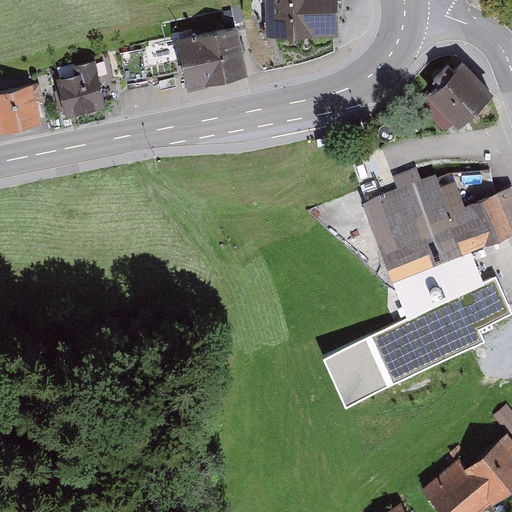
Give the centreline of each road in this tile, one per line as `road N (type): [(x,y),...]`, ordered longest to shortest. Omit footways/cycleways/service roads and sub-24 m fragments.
road 1 (secondary): [(0,163),(344,92),(383,67),(405,1)]
road 2 (tertiary): [(405,1),(494,40),(511,72)]
